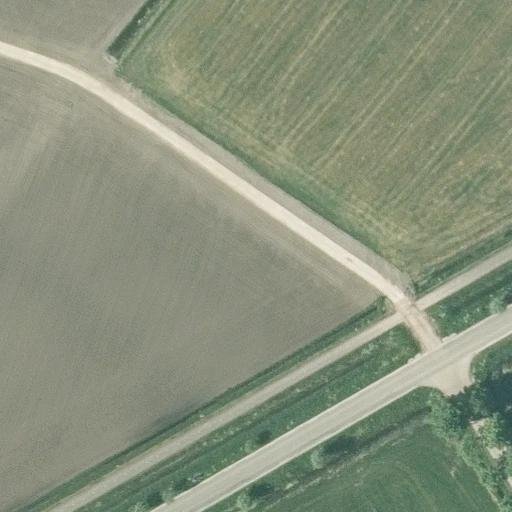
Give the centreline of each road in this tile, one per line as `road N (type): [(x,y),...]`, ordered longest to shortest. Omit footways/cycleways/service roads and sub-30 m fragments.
road 1 (secondary): [(174,511),(511,318)]
road 2 (unknown): [(438,360),(511,476)]
